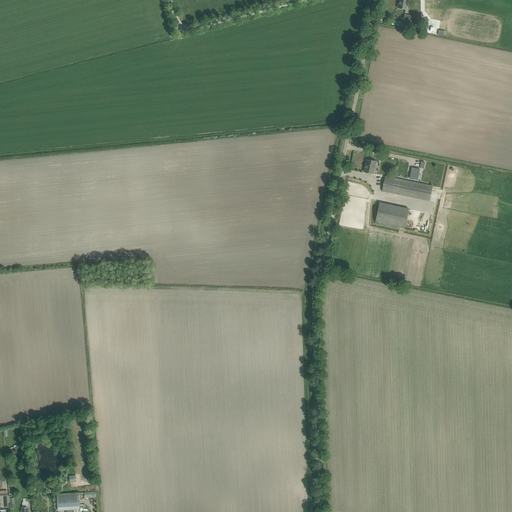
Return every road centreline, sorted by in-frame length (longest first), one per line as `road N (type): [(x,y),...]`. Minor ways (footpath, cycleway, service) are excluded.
road 1 (track): [(341,179),(317,297),(321,511)]
road 2 (unclassified): [(341,179),(376,0)]
road 3 (unclassified): [(295,0),(185,29),(166,0)]
